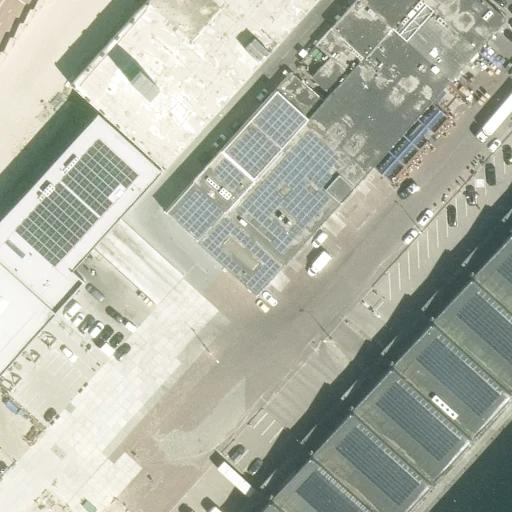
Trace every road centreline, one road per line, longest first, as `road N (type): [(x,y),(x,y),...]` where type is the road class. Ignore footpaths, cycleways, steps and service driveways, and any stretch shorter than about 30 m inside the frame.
road 1 (residential): [(328,0),(147,202),(158,228),(235,325),(268,354)]
road 2 (residential): [(511,96),(268,354)]
road 3 (residential): [(268,354),(135,477)]
